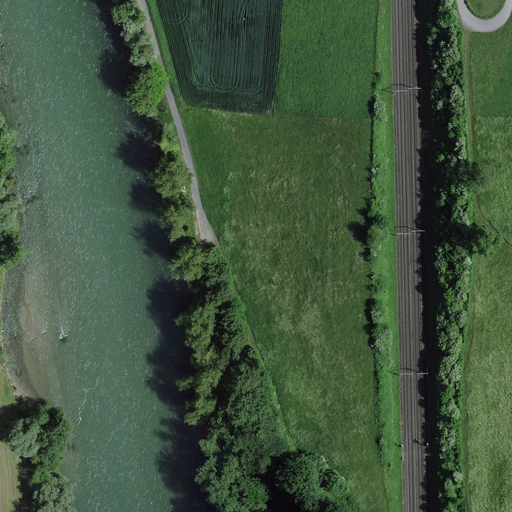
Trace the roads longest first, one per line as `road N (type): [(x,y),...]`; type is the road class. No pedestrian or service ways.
road 1 (track): [(147,0),(202,221),(237,310),(254,390),(257,511)]
road 2 (track): [(511,250),(477,206),(469,22)]
